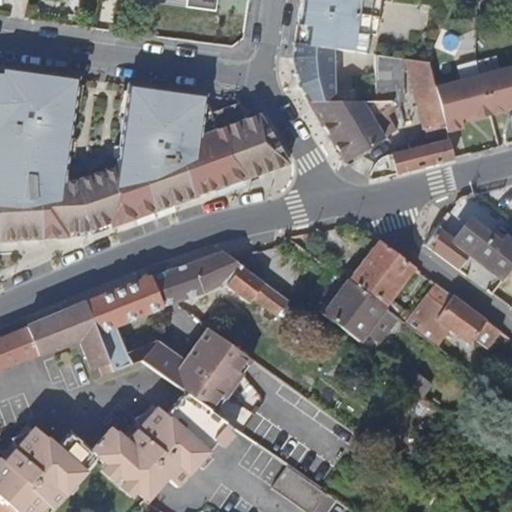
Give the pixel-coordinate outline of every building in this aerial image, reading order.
[(216,11),(217,0),(188,0),(188,6),(216,11)] [(378,34),(382,0),(301,0),(301,7),(296,44),(340,50),(370,52),(373,33),(378,34)] [(330,102),(334,75),(337,75),(340,50),(296,44),(293,58),(296,72),(299,86),(309,102),(330,102)] [(436,85),(431,62),(378,55),(377,103),(403,103),(404,72),(411,73),(427,138),(448,133),(447,129),(436,85)] [(511,66),(482,74),(491,112),(507,108),(506,103),(511,102),(511,66)] [(0,242),(67,241),(67,233),(90,233),(108,225),(109,228),(287,164),(257,114),(245,119),(239,102),(202,117),(205,95),(130,85),(126,84),(114,165),(59,187),(75,78),(0,67),(0,242)] [(482,74),(436,85),(447,129),(465,125),(463,119),(462,114),(474,111),(475,116),(491,112),(482,74)] [(381,140),(358,102),(330,102),(309,102),(335,145),(345,162),(381,140)] [(428,166),(454,159),(448,133),(427,138),(408,143),(409,149),(392,154),(396,174),(428,166)] [(458,269),(470,253),(504,279),(511,267),(511,241),(496,230),(492,235),(470,219),(455,239),(439,227),(425,244),(458,269)] [(385,306),(415,267),(379,240),(349,279),(385,306)] [(202,294),(220,285),(249,304),(253,299),(268,309),(278,294),(220,251),(150,276),(161,307),(175,303),(202,294)] [(115,326),(161,307),(150,276),(139,280),(85,302),(113,370),(130,363),(115,326)] [(385,306),(349,279),(347,281),(323,313),(375,352),(401,318),(385,306)] [(487,320),(437,283),(407,323),(435,343),(450,323),(472,340),(476,334),(487,320)] [(278,294),(268,309),(280,318),(290,303),(278,294)] [(113,370),(85,302),(78,304),(43,319),(26,326),(38,354),(80,339),(86,354),(92,368),(100,365),(104,373),(113,370)] [(491,345),(501,331),(487,320),(476,334),(491,345)] [(27,358),(38,354),(26,326),(16,331),(0,337),(0,364),(1,368),(27,358)] [(216,414),(255,361),(208,328),(185,361),(158,342),(135,350),(139,359),(147,366),(174,385),(180,386),(208,406),(208,409),(216,414)] [(139,359),(135,350),(126,354),(130,363),(139,359)] [(434,384),(415,370),(412,374),(402,368),(395,378),(424,399),(434,384)] [(204,454),(229,424),(216,414),(208,409),(184,392),(164,414),(156,408),(135,430),(160,448),(173,460),(178,463),(192,446),(204,454)] [(47,511),(94,459),(144,501),(145,499),(164,478),(176,487),(179,483),(164,472),(151,490),(93,445),(86,452),(67,435),(54,448),(31,428),(1,462),(0,461),(0,497),(16,511),(47,511)] [(173,460),(160,448),(135,430),(124,442),(108,429),(93,445),(151,490),(164,472),(173,460)] [(179,483),(204,454),(192,446),(178,463),(173,460),(164,472),(179,483)] [(312,511),(326,493),(287,466),(271,487),(305,511),(312,511)] [(0,511),(16,511),(0,497),(0,511)]
